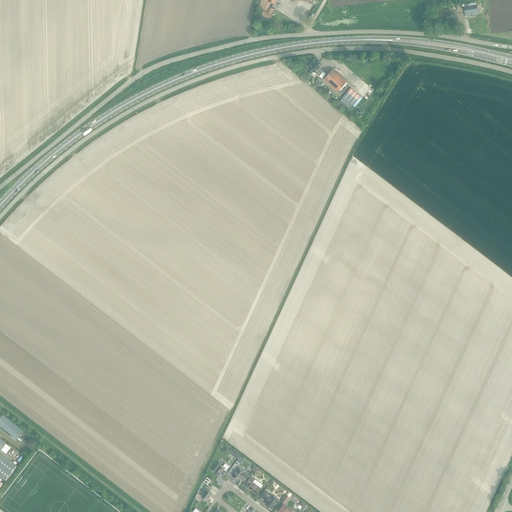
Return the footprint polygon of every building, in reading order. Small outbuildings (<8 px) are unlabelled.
[(270,2),(274,4),(275,0),(260,0),(258,7),(263,10),(261,15),(270,19),(274,9),(269,6),(270,2)] [(464,7),(465,13),(477,11),(476,5),(464,7)] [(437,11),(438,18),(450,15),(448,8),(437,11)] [(315,58),(308,66),(316,73),(317,72),(318,73),(317,74),(319,76),(323,71),(321,70),(319,72),(318,71),(320,69),(319,67),(322,64),(315,58)] [(332,69),(323,79),(337,91),(340,88),(344,91),(349,85),(346,81),(332,69)] [(322,83),(318,79),(314,83),(318,87),(322,83)] [(338,102),(349,111),(353,107),(342,98),(338,102)] [(0,417),(0,428),(15,439),(22,430),(2,414),(0,417)] [(0,449),(1,450),(5,453),(10,447),(0,439),(0,449)] [(15,466),(0,454),(0,475),(5,479),(15,466)] [(226,471),(229,466),(225,463),(223,466),(219,463),(213,471),(218,476),(223,469),(226,471)] [(241,478),(244,481),(248,475),(244,472),(238,467),(232,476),(238,480),(240,477),(241,478)] [(247,487),(256,494),(261,488),(252,481),(254,479),(251,476),(246,482),(249,485),(247,487)] [(201,496),(207,500),(212,493),(209,491),(211,489),(206,485),(203,490),(204,491),(201,496)] [(272,495),(272,496),(264,490),(260,496),(266,500),(268,501),(265,504),(271,508),(278,499),(272,495)] [(281,501),(284,503),(289,497),(286,494),(281,501)]
